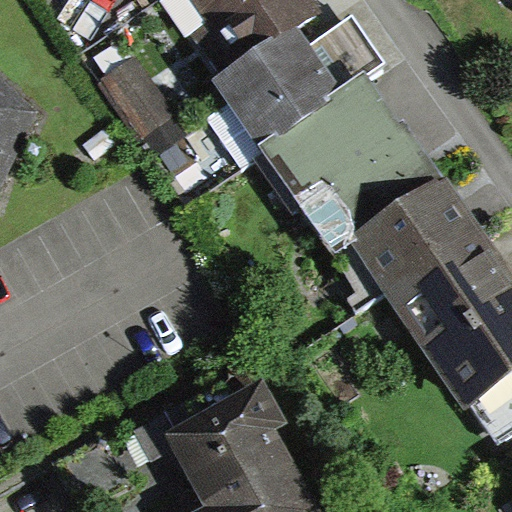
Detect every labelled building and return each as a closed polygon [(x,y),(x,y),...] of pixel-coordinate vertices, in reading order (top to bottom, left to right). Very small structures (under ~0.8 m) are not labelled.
[(322,7),(316,0),(163,0),(216,78),(295,25),(322,7)] [(511,0),(498,0),(511,18),(511,0)] [(216,78),(230,98),(263,148),(366,79),(381,70),(347,20),(309,45),(295,25),(216,78)] [(129,56),(95,80),(147,153),(180,129),(129,56)] [(263,148),(250,157),(332,278),(361,259),(448,201),(425,167),(366,79),(263,148)] [(0,91),(0,154),(19,111),(0,91)] [(448,201),(361,259),(489,449),(511,433),(511,280),(455,196),(448,201)] [(269,410),(177,458),(204,511),(311,511),(284,460),(293,455),(269,410)]
